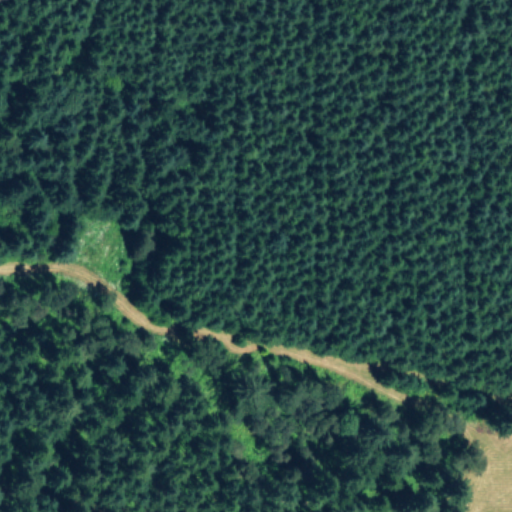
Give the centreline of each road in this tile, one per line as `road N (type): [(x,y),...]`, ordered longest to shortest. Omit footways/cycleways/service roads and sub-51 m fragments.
road 1 (track): [(0,263),(76,267),(148,324),(182,325),(356,368),(489,441)]
road 2 (track): [(356,368),(479,396),(511,394)]
